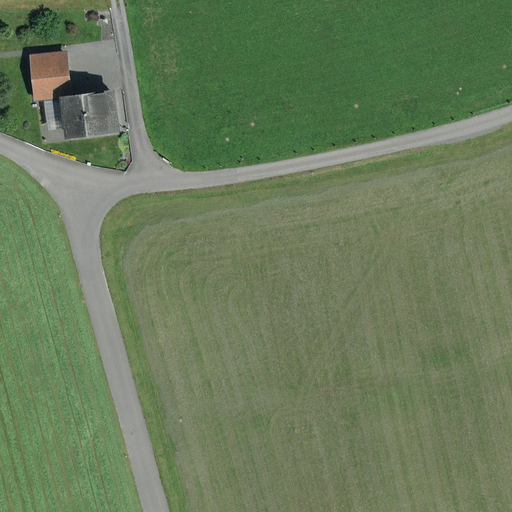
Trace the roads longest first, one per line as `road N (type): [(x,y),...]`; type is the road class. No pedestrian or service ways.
road 1 (unclassified): [(511,114),(229,175),(148,182),(87,175)]
road 2 (unclassified): [(87,175),(90,271),(156,511)]
